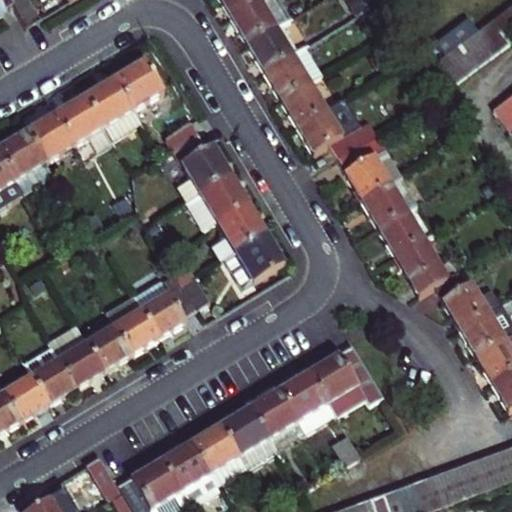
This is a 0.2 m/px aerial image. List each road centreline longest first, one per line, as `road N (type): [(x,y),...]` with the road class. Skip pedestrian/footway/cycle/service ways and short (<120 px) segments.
road 1 (residential): [(0,485),(292,313),(324,277),(313,237),(189,34),(158,11),(134,15)]
road 2 (residential): [(134,15),(0,95)]
